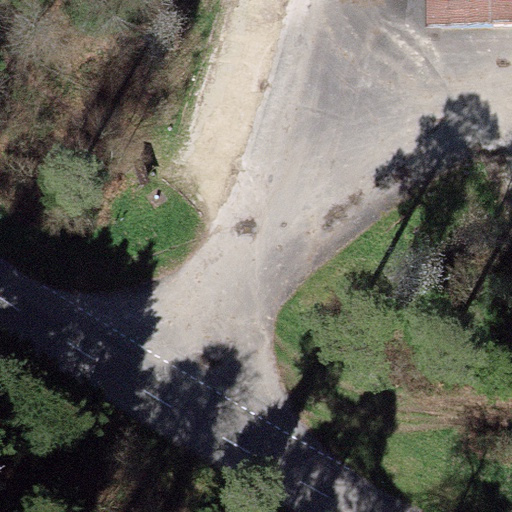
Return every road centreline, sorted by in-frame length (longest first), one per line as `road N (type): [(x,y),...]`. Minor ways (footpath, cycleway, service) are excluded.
road 1 (track): [(323,0),(201,427)]
road 2 (secondary): [(362,511),(201,427),(0,296)]
road 3 (track): [(0,34),(240,291)]
road 4 (track): [(511,131),(359,204),(240,291)]
